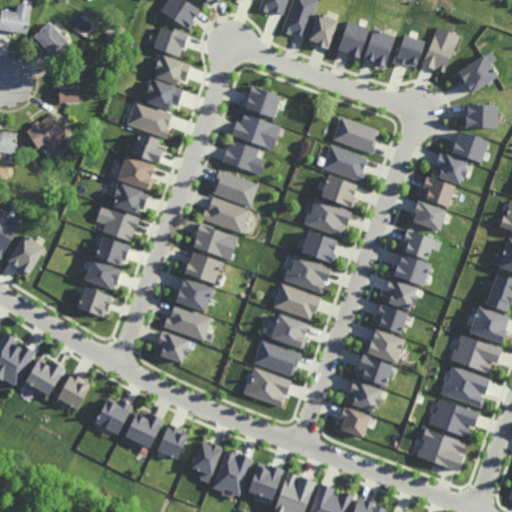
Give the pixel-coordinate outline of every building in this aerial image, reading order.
[(190,28),(200,8),(185,0),(167,0),(160,12),(190,28)] [(261,0),(258,9),(267,12),(268,9),(283,15),(287,0),(261,0)] [(292,0),(282,31),(305,38),(316,0),(292,0)] [(28,34),(0,28),(0,23),(3,8),(17,11),(19,2),(34,5),(28,34)] [(337,19),(315,14),(309,42),(330,47),(337,19)] [(338,50),(359,57),(370,28),(348,20),(338,50)] [(56,58),(36,35),(52,21),(72,44),(56,58)] [(153,47),(181,56),(188,34),(161,25),(153,47)] [(422,64),(445,73),(460,35),(438,26),(422,64)] [(395,37),(373,29),(364,58),(375,62),(374,65),(385,69),(395,37)] [(109,42),(106,33),(112,32),(114,40),(109,42)] [(425,41),(404,34),(395,61),(416,68),(425,41)] [(154,77),(182,86),(189,63),(162,54),(154,77)] [(70,66),(70,57),(78,57),(78,66),(70,66)] [(495,77),(484,58),(459,74),(470,92),(495,77)] [(60,103),(59,74),(79,73),(80,103),(60,103)] [(145,101),(170,109),(173,102),(178,104),(183,89),(153,79),(145,101)] [(251,86),(281,96),(274,118),(244,107),(251,86)] [(127,124),(166,137),(174,114),(135,100),(127,124)] [(497,127),(497,105),(468,105),(467,127),(497,127)] [(232,134),(270,149),(279,127),(241,111),(232,134)] [(64,131),(55,137),(60,144),(50,151),(45,144),(39,148),(28,130),(34,126),(33,124),(38,121),(39,122),(52,114),(64,131)] [(333,140),(371,155),(380,132),(342,117),(333,140)] [(0,131),(2,132),(3,131),(18,132),(16,154),(12,153),(11,157),(3,156),(4,152),(0,151),(0,131)] [(480,163),(488,143),(460,132),(452,152),(480,163)] [(158,147),(160,138),(137,133),(132,155),(159,162),(162,149),(158,147)] [(221,162),(260,177),(268,154),(230,139),(221,162)] [(360,181),(367,158),(330,147),(323,170),(360,181)] [(436,175),(459,186),(469,165),(445,154),(436,175)] [(124,157),(154,167),(146,189),(117,178),(124,157)] [(210,191),(248,206),(257,183),(219,168),(210,191)] [(327,176),(357,186),(350,207),(320,197),(327,176)] [(448,208),(455,188),(428,178),(420,198),(448,208)] [(148,192),(120,183),(112,205),(140,214),(148,192)] [(202,219),(240,234),(249,211),(211,196),(202,219)] [(352,212),(313,199),(304,225),(343,239),(352,212)] [(418,200),(446,210),(440,230),(413,221),(416,212),(414,211),(418,200)] [(511,232),(511,201),(509,201),(500,229),(511,232)] [(102,232),(132,241),(139,218),(101,206),(96,221),(105,224),(102,232)] [(0,210),(21,223),(0,259),(0,210)] [(192,245),(230,260),(239,237),(201,222),(192,245)] [(309,229),(338,239),(331,261),(301,250),(309,229)] [(407,230),(436,239),(429,259),(402,250),(405,241),(403,241),(407,230)] [(24,234),(45,247),(28,274),(7,261),(24,234)] [(129,245),(102,236),(95,256),(122,266),(129,245)] [(507,238),(511,239),(511,271),(497,266),(507,238)] [(190,251),(219,262),(212,283),(182,273),(190,251)] [(292,252),(332,266),(322,293),(283,278),(292,252)] [(393,277),(423,287),(431,266),(401,255),(393,277)] [(84,280),(114,290),(121,269),(91,259),(84,280)] [(497,273),(511,278),(511,301),(509,311),(487,304),(497,273)] [(390,277),(418,287),(410,310),(388,302),(392,291),(386,288),(390,277)] [(184,278),(214,288),(206,310),(177,300),(184,278)] [(84,286),(112,295),(104,316),(77,307),(84,286)] [(319,298),(281,286),(274,308),(313,320),(319,298)] [(380,303),(409,313),(402,333),(376,324),(379,315),(377,314),(380,303)] [(165,326),(203,341),(212,319),(174,304),(165,326)] [(509,318),(471,309),(465,334),(502,344),(509,318)] [(308,326),(279,316),(271,339),(301,349),(308,326)] [(376,328),(405,339),(396,362),(368,352),(376,328)] [(183,363),(190,340),(162,330),(157,346),(163,348),(160,355),(183,363)] [(0,342),(0,378),(14,388),(37,353),(6,333),(0,342)] [(501,351),(461,336),(451,361),(491,376),(501,351)] [(254,364),(292,377),(300,355),(262,342),(254,364)] [(363,355),(392,365),(385,385),(358,376),(361,366),(359,366),(363,355)] [(63,369),(39,356),(25,384),(49,397),(63,369)] [(283,407),(291,380),(252,368),(244,396),(283,407)] [(481,408),(488,381),(449,370),(441,396),(481,408)] [(71,373),(90,383),(76,408),(57,398),(71,373)] [(354,379),(383,389),(376,409),(349,400),(352,391),(350,390),(354,379)] [(108,396),(118,401),(119,400),(133,407),(118,435),(94,423),(108,396)] [(471,439),(478,413),(437,401),(430,427),(471,439)] [(370,417),(346,408),(338,430),(363,439),(370,417)] [(149,411),(146,416),(136,411),(122,441),(134,447),(135,443),(149,450),(164,419),(149,411)] [(168,423),(189,432),(178,458),(157,450),(168,423)] [(417,459),(459,472),(468,444),(426,431),(417,459)] [(201,439),(221,446),(208,482),(200,479),(202,472),(190,467),(201,439)] [(241,496),(251,458),(224,451),(215,489),(241,496)] [(282,470),(257,463),(248,493),(273,501),(282,470)] [(304,511),(314,482),(287,472),(273,511),(304,511)] [(310,511),(347,511),(352,495),(318,485),(310,511)] [(382,511),(384,506),(357,499),(353,511),(382,511)]
